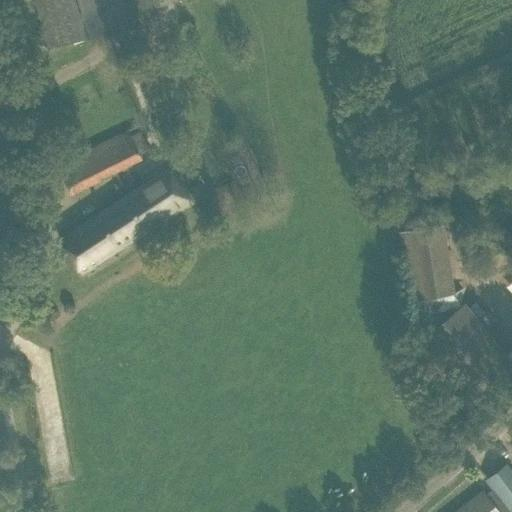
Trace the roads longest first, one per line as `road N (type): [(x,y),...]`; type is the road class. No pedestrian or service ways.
road 1 (unclassified): [(0,356),(43,283),(59,201),(41,142),(0,73)]
road 2 (unknown): [(1,75),(203,1)]
road 3 (unclassified): [(402,511),(511,412)]
road 4 (unclassified): [(25,511),(0,371)]
